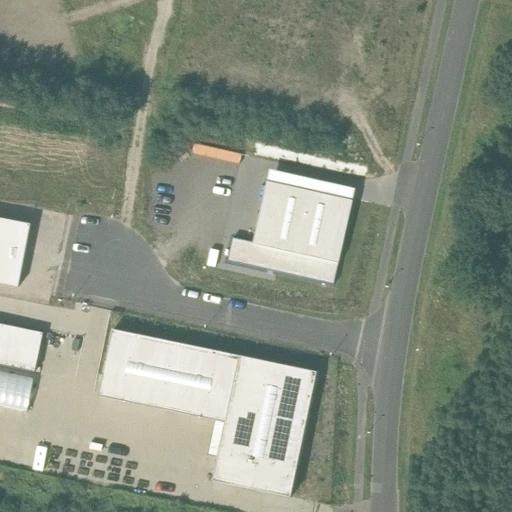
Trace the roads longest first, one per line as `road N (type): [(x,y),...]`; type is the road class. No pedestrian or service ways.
road 1 (unclassified): [(390,344),(466,0)]
road 2 (residential): [(390,344),(160,296),(110,257)]
road 3 (unclassified): [(382,511),(390,344)]
